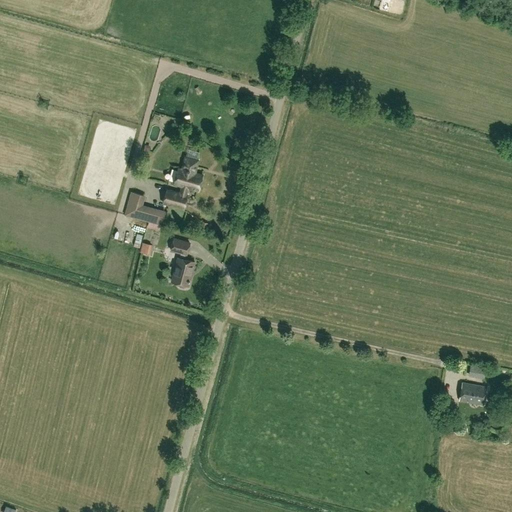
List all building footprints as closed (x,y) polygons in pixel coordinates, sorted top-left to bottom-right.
[(400,0),(398,0),(381,0),(379,10),(397,14),(400,0)] [(166,189),(163,203),(184,209),(188,195),(186,195),(188,188),(199,191),(203,175),(195,173),(198,160),(185,157),(182,169),(178,168),(173,184),(182,186),(180,193),(166,189)] [(124,215),(162,225),(166,211),(143,205),(145,195),(131,192),(124,215)] [(133,226),(120,222),(115,238),(129,241),(133,226)] [(184,259),(186,254),(187,254),(189,243),(174,239),(171,250),(181,253),(179,257),(178,257),(171,281),(179,283),(178,285),(180,286),(183,287),(185,287),(185,285),(188,286),(195,262),(184,259)] [(153,256),(155,243),(145,241),(142,254),(153,256)] [(483,379),(485,367),(477,366),(475,378),(483,379)] [(462,382),(459,401),(484,405),(487,387),(462,382)] [(439,413),(450,415),(453,399),(442,398),(439,413)]
